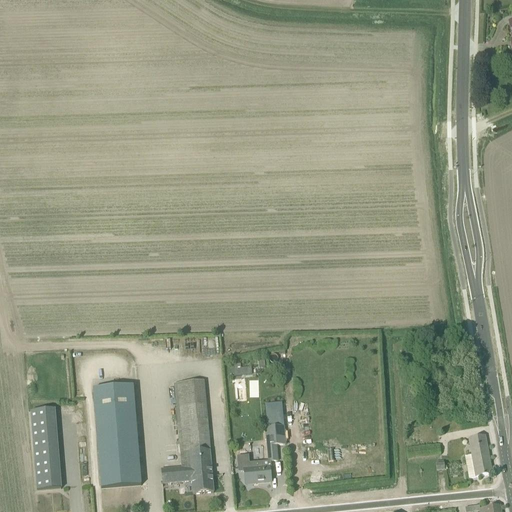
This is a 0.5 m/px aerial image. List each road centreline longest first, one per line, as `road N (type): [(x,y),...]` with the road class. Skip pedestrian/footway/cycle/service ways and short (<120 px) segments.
road 1 (secondary): [(511,485),(472,265),(462,143),(464,0)]
road 2 (unclassified): [(229,511),(511,492)]
